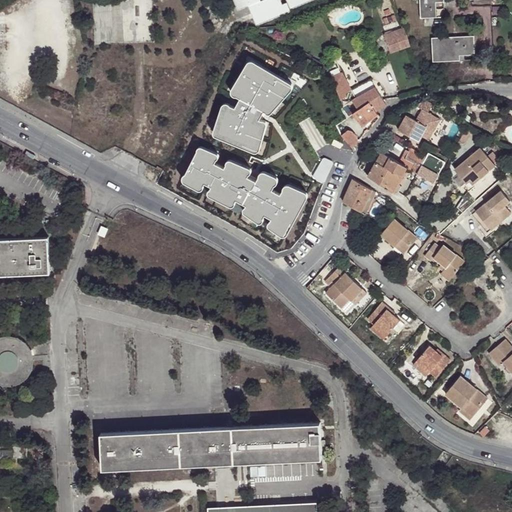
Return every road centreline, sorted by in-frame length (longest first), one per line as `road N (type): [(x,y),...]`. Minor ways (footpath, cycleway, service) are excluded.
road 1 (residential): [(511,92),(427,91),(388,111),(350,171),(313,257),(283,285)]
road 2 (tertiary): [(283,285),(228,241),(0,118)]
road 3 (tertiary): [(511,457),(442,432),(283,285)]
